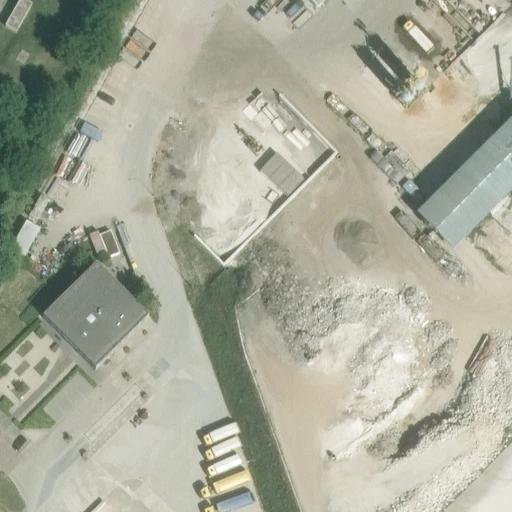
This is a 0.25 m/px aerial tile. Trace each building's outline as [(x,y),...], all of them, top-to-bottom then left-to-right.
[(22,0),(20,0),(5,27),(16,33),(32,5),(22,0)] [(304,0),(315,10),(325,0),(304,0)] [(450,252),(511,189),(511,113),(412,215),(450,252)] [(22,254),(38,230),(27,223),(11,247),(22,254)] [(110,232),(100,236),(108,258),(119,254),(110,232)] [(96,265),(43,318),(95,371),(148,318),(96,265)]
